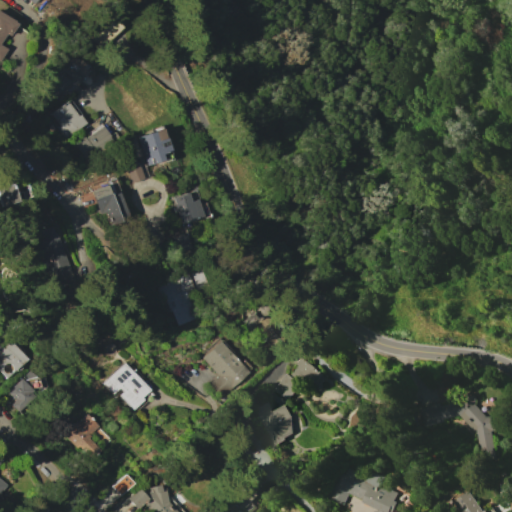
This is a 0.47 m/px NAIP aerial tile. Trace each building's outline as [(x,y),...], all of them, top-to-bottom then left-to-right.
[(102,11),(119,27),(100,48),(83,32),(102,11)] [(0,14),(14,23),(7,35),(3,33),(0,38),(0,46),(4,49),(0,55),(0,14)] [(79,78),(61,102),(40,85),(59,62),(79,78)] [(66,101),(66,102),(68,101),(85,123),(63,139),(56,129),(58,128),(48,114),(66,101)] [(80,135),(83,138),(86,136),(85,134),(98,124),(107,136),(112,132),(117,139),(86,162),(71,142),(80,135)] [(136,137),(145,165),(162,159),(161,154),(169,152),(161,129),(136,137)] [(113,181),(128,222),(110,229),(104,212),(98,214),(89,190),(113,181)] [(0,186),(10,184),(16,201),(0,205),(0,186)] [(169,198),(178,224),(201,216),(195,198),(188,201),(185,193),(169,198)] [(52,225),(38,231),(41,239),(36,241),(43,260),(41,261),(51,290),(73,282),(52,225)] [(160,285),(186,274),(203,314),(177,325),(160,285)] [(0,340),(4,337),(11,345),(13,344),(18,350),(17,351),(23,359),(16,365),(18,367),(14,370),(13,369),(3,378),(0,374),(0,340)] [(199,357),(215,375),(206,384),(219,397),(246,372),(217,340),(199,357)] [(284,373),(289,376),(297,366),(294,363),(300,356),(321,373),(313,384),(306,378),(300,385),(299,384),(286,401),(271,390),(284,373)] [(121,363),(147,389),(139,397),(141,399),(132,409),(118,395),(121,391),(117,387),(111,393),(101,383),(121,363)] [(7,390),(5,389),(10,384),(11,386),(19,379),(30,390),(28,393),(32,396),(16,411),(9,404),(13,400),(5,392),(7,390)] [(476,396),(475,404),(485,416),(493,415),(495,430),(492,431),(494,450),(479,452),(477,434),(468,425),(462,416),(423,426),(420,408),(440,403),(441,406),(461,402),(462,394),(476,396)] [(265,401),(271,412),(284,404),(292,416),(293,433),(271,445),(251,410),(265,401)] [(72,421),(74,423),(83,414),(86,417),(87,416),(89,419),(88,419),(95,426),(86,434),(88,436),(86,438),(98,449),(89,458),(77,446),(75,448),(60,433),(72,421)] [(0,511),(0,458),(1,459),(0,460),(0,479),(6,485),(0,491),(0,494),(1,495),(0,497),(0,502),(9,507),(6,511),(0,511)] [(349,468),(368,478),(372,471),(384,477),(380,484),(397,493),(393,500),(397,502),(391,511),(373,511),(375,509),(361,502),(362,500),(349,493),(342,505),(332,500),(349,468)] [(124,475),(133,483),(120,495),(112,487),(124,475)] [(124,495),(133,508),(145,499),(155,511),(180,511),(169,501),(167,487),(159,489),(157,484),(148,485),(145,491),(139,484),(124,495)] [(247,511),(258,501),(242,485),(214,511),(247,511)] [(459,511),(451,500),(467,489),(482,511),(484,509),(486,511),(459,511)] [(33,496),(45,510),(43,511),(24,511),(21,507),(33,496)]
